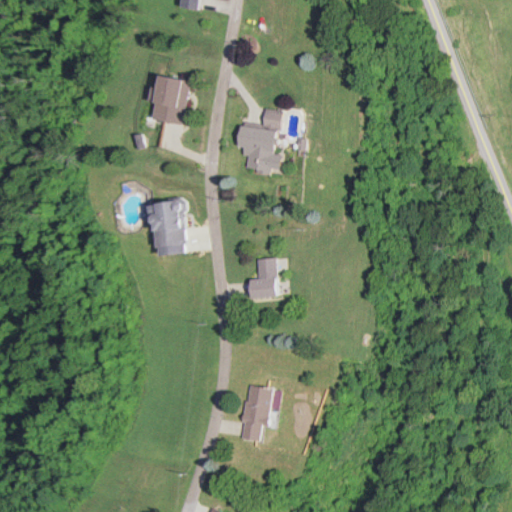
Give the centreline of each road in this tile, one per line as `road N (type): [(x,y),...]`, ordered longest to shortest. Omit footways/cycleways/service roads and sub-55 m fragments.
road 1 (residential): [(241,0),(214,148),(228,386),(191,511)]
road 2 (residential): [(428,0),(511,212)]
